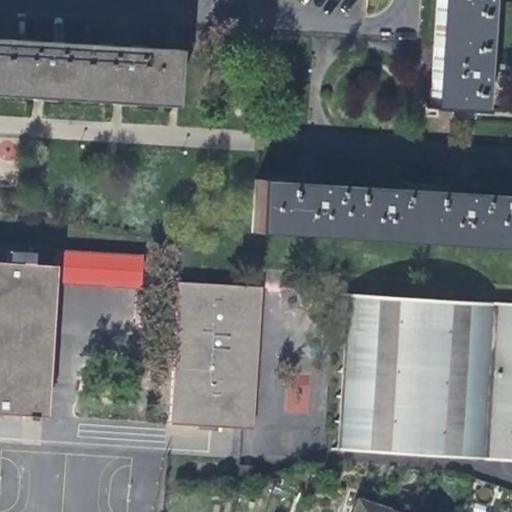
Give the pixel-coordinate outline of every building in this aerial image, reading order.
[(435,0),(433,31),(480,33),(482,0),(435,0)] [(475,113),(480,33),(433,31),(431,65),(428,110),(475,113)] [(0,95),(36,98),(76,100),(80,45),(0,39),(0,95)] [(172,50),(80,45),(76,100),(118,103),(168,107),(172,50)] [(252,230),(332,235),(336,187),(299,184),(256,181),(252,230)] [(380,190),(336,187),(332,235),(414,241),(418,192),(380,190)] [(456,195),(418,192),(414,241),(494,246),(498,198),(456,195)] [(511,198),(498,198),(494,246),(511,247),(511,198)] [(51,251),(50,266),(49,285),(138,289),(140,255),(51,251)] [(10,262),(36,263),(37,253),(10,252),(10,262)] [(0,413),(41,416),(49,285),(50,266),(0,262),(0,413)] [(167,424),(250,429),(258,287),(176,284),(167,424)] [(477,302),(351,295),(342,447),(469,455),(470,434),(511,435),(511,325),(476,323),(477,302)] [(511,303),(477,302),(476,323),(511,325),(511,303)] [(511,456),(511,435),(470,434),(469,455),(511,456)] [(385,511),(386,510),(353,499),(349,511),(385,511)]
